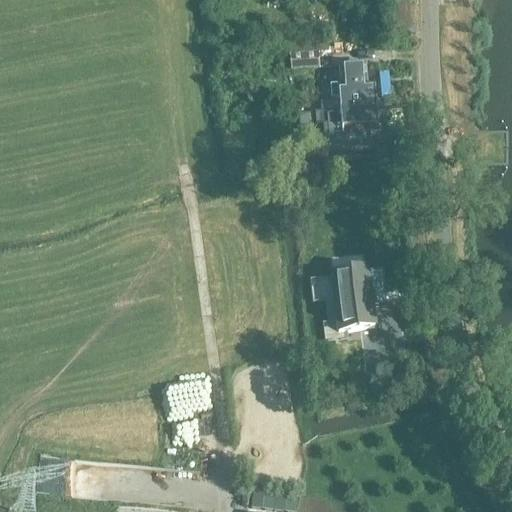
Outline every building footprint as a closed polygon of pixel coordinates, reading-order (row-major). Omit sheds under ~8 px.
[(318,68),(316,45),(288,47),(290,71),(318,68)] [(330,89),(331,112),(332,113),(374,110),(372,84),(367,85),(364,66),(364,65),(337,67),(338,88),(330,89)] [(299,129),(327,126),(330,157),(375,153),(374,140),(369,141),(368,134),(377,133),(374,110),(332,113),(331,112),(298,115),(299,129)] [(338,334),(374,330),(368,270),(330,275),(338,334)] [(254,492),(253,509),(298,511),(298,493),(254,492)]
